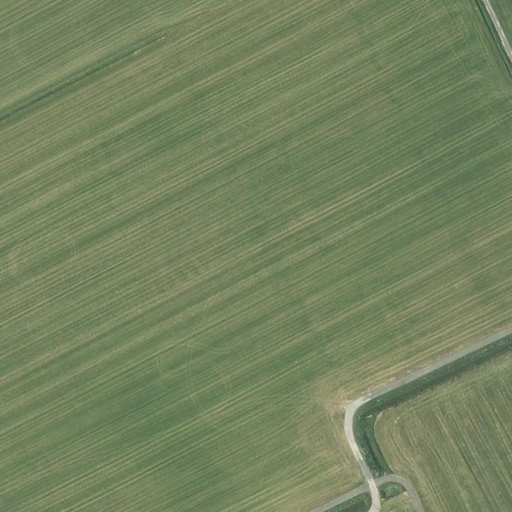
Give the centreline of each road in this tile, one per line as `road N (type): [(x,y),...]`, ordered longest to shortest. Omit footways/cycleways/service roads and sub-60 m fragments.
road 1 (unclassified): [(372,511),(376,499),(348,433),(353,404),(511,330)]
road 2 (track): [(420,511),(408,486),(390,477),(315,511)]
